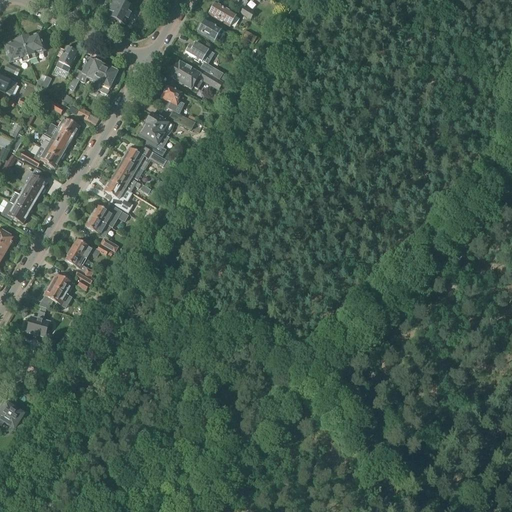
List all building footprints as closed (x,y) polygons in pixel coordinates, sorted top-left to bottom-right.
[(109,13),(111,15),(109,19),(125,27),(127,21),(130,22),(133,16),(130,15),(133,9),(125,5),(126,3),(119,0),(110,0),(110,1),(114,3),(109,13)] [(237,8),(243,12),(240,15),(251,21),(255,15),(245,9),(248,3),(245,2),(246,0),(227,0),(238,6),(237,8)] [(212,12),(209,16),(230,29),(237,18),(230,15),(216,6),(215,7),(213,7),(211,10),(212,12)] [(199,28),(197,31),(198,33),(198,34),(213,43),(218,46),(224,35),(220,32),(204,23),(201,28),(199,28)] [(242,40),(253,46),(257,39),(246,33),(242,40)] [(29,38),(25,38),(21,39),(29,61),(37,59),(35,55),(44,52),(39,35),(29,39),(29,38)] [(5,47),(11,63),(19,60),(20,64),(29,61),(21,39),(17,41),(15,43),(5,47)] [(189,47),(185,54),(195,60),(194,62),(198,65),(200,63),(201,64),(203,65),(199,71),(202,72),(219,82),(223,75),(208,66),(214,56),(208,53),(195,45),(192,49),(189,47)] [(67,50),(66,49),(56,69),(68,74),(78,55),(73,53),(72,50),(69,49),(67,50)] [(231,61),(240,66),(244,58),(235,53),(231,61)] [(80,81),(74,78),(68,90),(74,93),(79,83),(85,85),(87,80),(94,83),(92,86),(93,86),(102,67),(102,66),(102,65),(96,62),(96,63),(94,62),(94,63),(90,61),(80,81)] [(173,76),(171,79),(179,84),(184,87),(185,87),(191,91),(193,87),(198,90),(202,83),(219,93),(223,85),(221,84),(219,82),(202,72),(200,75),(180,64),(178,67),(177,66),(172,75),(173,76)] [(4,72),(17,78),(20,71),(7,65),(4,72)] [(93,86),(100,90),(99,92),(107,96),(110,90),(118,74),(118,73),(112,70),(111,71),(102,67),(93,86)] [(0,92),(4,94),(11,98),(17,85),(11,82),(11,81),(0,75),(0,92)] [(47,78),(43,84),(40,90),(45,92),(51,80),(47,78)] [(184,96),(167,88),(166,90),(165,91),(163,94),(164,95),(162,100),(171,104),(168,110),(180,116),(184,105),(180,103),(184,96)] [(18,106),(27,110),(30,104),(21,100),(18,106)] [(48,110),(60,116),(64,110),(52,103),(48,110)] [(86,123),(94,127),(98,120),(90,116),(90,114),(81,109),(76,117),(86,123)] [(168,120),(191,132),(195,125),(172,113),(168,120)] [(147,127),(163,137),(164,136),(169,139),(167,138),(172,133),(174,126),(168,123),(166,123),(154,116),(153,117),(149,117),(146,122),(148,126),(147,127)] [(77,133),(77,132),(78,132),(80,129),(64,120),(63,122),(58,130),(74,139),(74,138),(76,138),(78,135),(77,133)] [(15,140),(21,128),(15,125),(9,137),(15,140)] [(141,138),(148,142),(144,148),(163,158),(166,152),(163,150),(169,139),(164,136),(163,137),(147,127),(141,138)] [(74,139),(58,130),(52,141),(67,150),(74,139)] [(67,150),(52,141),(43,136),(40,141),(44,143),(41,149),(61,161),(67,150)] [(142,148),(138,155),(130,150),(124,160),(138,169),(143,172),(150,161),(159,166),(162,160),(154,155),(142,148)] [(20,159),(38,169),(41,163),(55,171),(57,168),(57,167),(61,161),(41,149),(34,160),(23,153),(20,159)] [(0,162),(3,164),(8,153),(3,150),(0,156),(0,155),(0,162)] [(138,169),(124,160),(117,172),(131,180),(138,169)] [(20,184),(26,186),(25,187),(39,195),(45,184),(34,178),(35,176),(27,171),(20,184)] [(111,183),(125,191),(131,195),(134,188),(139,191),(141,186),(135,183),(131,180),(117,172),(111,183)] [(119,202),(121,203),(118,210),(139,224),(143,215),(126,205),(128,201),(121,198),(125,191),(111,183),(104,193),(119,202)] [(25,187),(20,197),(34,205),(39,195),(25,187)] [(15,194),(9,204),(28,215),(34,205),(20,197),(15,194)] [(25,220),(28,215),(9,204),(7,203),(0,216),(10,221),(11,219),(21,225),(24,220),(25,220)] [(110,206),(106,213),(98,208),(95,212),(94,212),(90,218),(110,230),(111,229),(112,230),(118,220),(124,224),(128,218),(110,206)] [(85,228),(105,240),(110,230),(90,218),(88,222),(88,223),(85,228)] [(0,245),(7,250),(13,240),(0,232),(0,245)] [(101,246),(115,255),(119,249),(118,249),(104,240),(101,246)] [(71,250),(72,252),(71,252),(87,262),(90,256),(97,260),(100,255),(105,258),(106,258),(107,256),(110,258),(113,254),(109,252),(100,247),(97,251),(92,248),(91,250),(86,248),(87,247),(77,242),(75,246),(73,247),(71,250)] [(75,278),(81,281),(81,282),(89,287),(89,286),(90,287),(94,280),(91,279),(94,274),(87,269),(83,267),(87,262),(71,252),(71,253),(69,253),(67,256),(68,258),(65,263),(74,268),(79,271),(78,272),(75,278)] [(53,281),(50,286),(67,296),(69,297),(75,287),(58,277),(55,282),(53,281)] [(77,288),(85,293),(89,287),(81,282),(77,288)] [(45,298),(60,307),(56,314),(68,317),(71,312),(63,307),(69,297),(67,296),(50,286),(46,292),(48,293),(45,298)] [(38,339),(38,338),(46,341),(47,340),(47,339),(46,338),(50,325),(51,325),(51,324),(51,323),(44,321),(47,311),(40,309),(37,320),(31,318),(27,333),(26,333),(25,333),(25,334),(25,335),(33,337),(38,339)] [(0,415),(0,426),(2,427),(4,423),(15,430),(23,416),(6,405),(0,415)]
